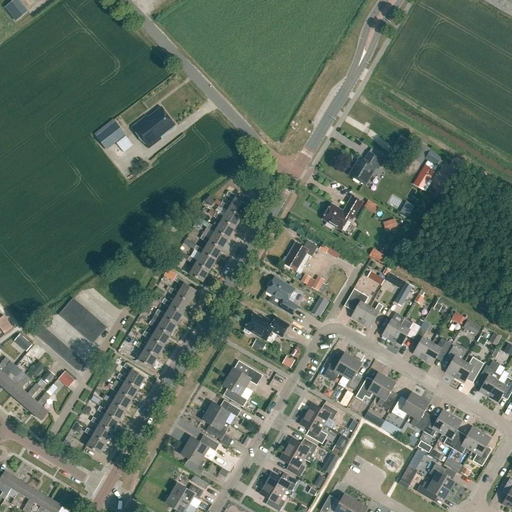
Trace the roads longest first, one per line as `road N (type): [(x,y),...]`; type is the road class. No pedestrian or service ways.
road 1 (secondary): [(102,491),(290,173)]
road 2 (unclassified): [(290,173),(125,0)]
road 3 (residential): [(215,511),(325,324)]
road 4 (residential): [(511,432),(325,324)]
road 5 (residential): [(40,448),(124,315)]
